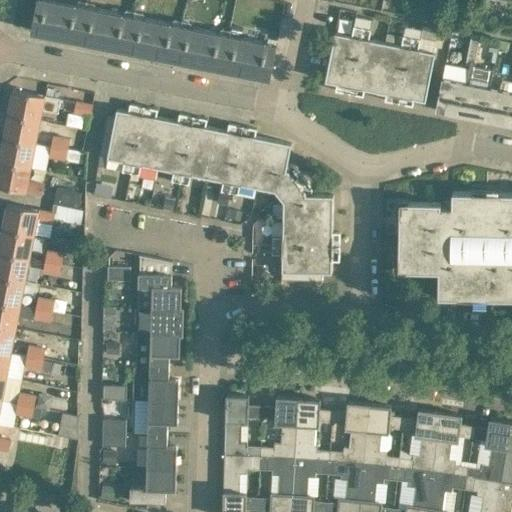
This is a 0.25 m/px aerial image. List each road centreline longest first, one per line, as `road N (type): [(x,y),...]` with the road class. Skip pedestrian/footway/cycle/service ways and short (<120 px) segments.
road 1 (residential): [(203,365),(511,390)]
road 2 (residential): [(282,108),(0,52)]
road 3 (residential): [(359,314),(204,310)]
road 4 (residential): [(511,335),(359,314)]
road 5 (residential): [(511,154),(465,146),(369,174)]
road 6 (residential): [(204,511),(203,365)]
road 7 (residential): [(359,314),(369,174)]
